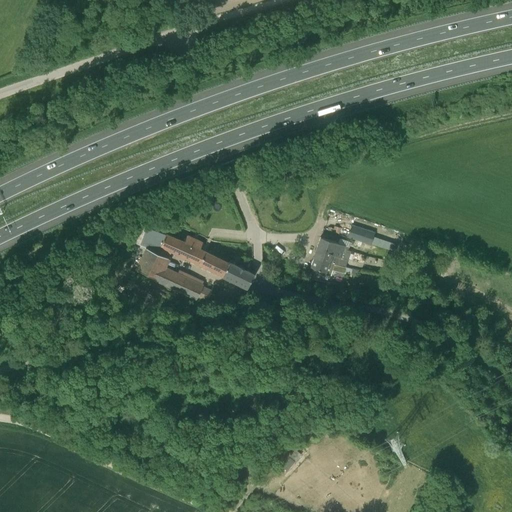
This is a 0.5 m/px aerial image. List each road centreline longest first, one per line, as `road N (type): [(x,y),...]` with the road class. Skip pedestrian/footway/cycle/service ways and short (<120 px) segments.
road 1 (motorway): [(511,15),(240,92),(0,194)]
road 2 (motorway): [(0,236),(253,131),(511,57)]
road 3 (unclassified): [(257,260),(180,31),(0,93)]
road 4 (unclassified): [(261,290),(418,323),(511,389)]
road 5 (unclassified): [(0,369),(261,290)]
road 6 (unclassified): [(220,511),(37,427),(0,418)]
